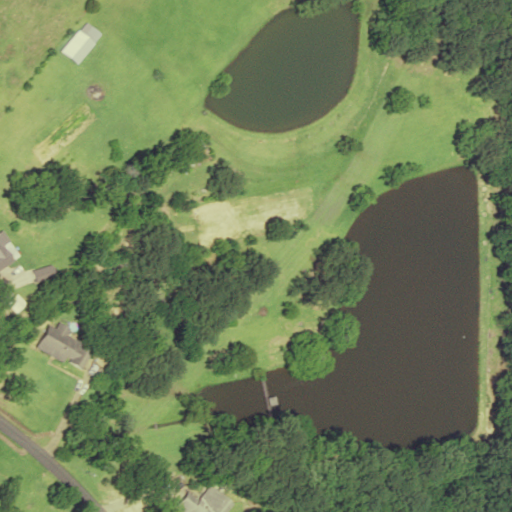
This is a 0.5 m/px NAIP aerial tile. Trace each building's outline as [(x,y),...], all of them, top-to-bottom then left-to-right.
[(97,32),(82,21),(59,51),(74,62),(97,32)] [(187,167),(208,157),(199,136),(177,146),(187,167)] [(169,171),(164,161),(153,166),(158,176),(169,171)] [(0,267),(16,257),(0,231),(0,267)] [(51,275),(49,266),(31,270),(33,280),(51,275)] [(82,336),(48,319),(33,348),(78,370),(87,352),(76,347),(82,336)] [(221,511),(228,503),(204,484),(193,498),(183,491),(171,506),(179,511),(221,511)]
